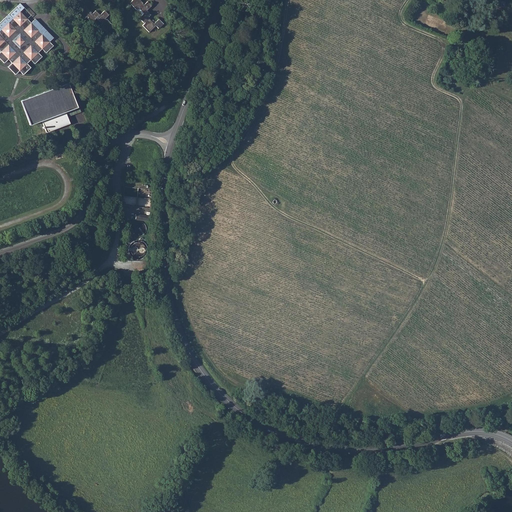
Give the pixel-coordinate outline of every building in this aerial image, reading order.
[(142,0),(129,0),(136,7),(138,5),(143,10),(143,11),(139,15),(144,21),(142,23),(149,29),(156,22),(148,15),(151,12),(147,8),(151,3),(148,0),(145,0),(144,1),(142,0)] [(84,3),(77,10),(84,17),(86,15),(91,20),(96,16),(101,21),(99,23),(106,30),(113,22),(105,15),(108,12),(104,8),(99,12),(95,8),(92,11),(84,3)] [(24,6),(8,20),(19,31),(30,21),(53,44),(57,40),(24,6)] [(19,31),(8,20),(0,28),(0,58),(14,73),(19,69),(22,73),(53,44),(30,21),(19,31)] [(68,81),(20,99),(30,123),(41,119),(46,131),(70,122),(65,110),(77,105),(68,81)] [(152,189),(124,187),(122,206),(150,208),(152,189)] [(140,223),(138,224),(137,225),(136,226),(135,228),(135,229),(135,231),(136,233),(137,235),(138,236),(139,236),(140,237),(141,237),(143,237),(144,237),(145,236),(146,236),(147,235),(148,234),(149,233),(149,232),(149,231),(149,229),(149,228),(149,227),(148,226),(147,225),(146,224),(145,224),(144,223),(142,223),(140,223)] [(136,243),(134,244),(133,245),(133,246),(132,247),(132,248),(131,250),(131,252),(131,254),(132,255),(133,257),(134,258),(135,259),(136,260),(138,260),(139,261),(140,261),(142,261),(143,260),(145,260),(146,259),(147,258),(148,257),(149,256),(150,254),(151,252),(151,251),(151,250),(150,249),(150,248),(150,247),(148,245),(148,244),(146,243),(145,242),(144,242),(143,241),(141,241),(140,241),(139,242),(137,242),(136,243)]
